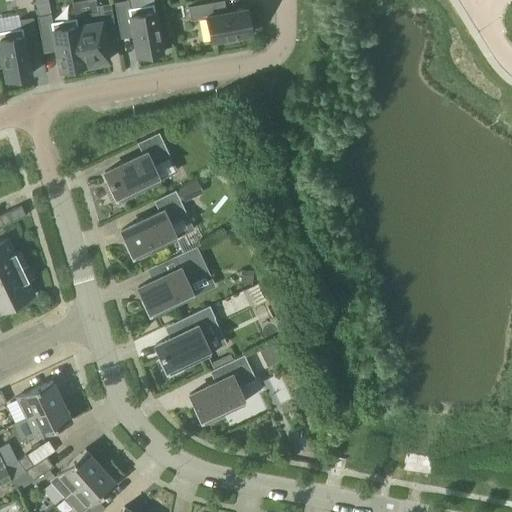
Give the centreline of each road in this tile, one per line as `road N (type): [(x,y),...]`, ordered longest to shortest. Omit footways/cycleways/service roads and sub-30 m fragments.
road 1 (residential): [(388,511),(215,478),(167,460),(133,422),(94,319)]
road 2 (residential): [(286,0),(283,43),(263,62),(28,109)]
road 3 (residential): [(94,319),(28,109)]
